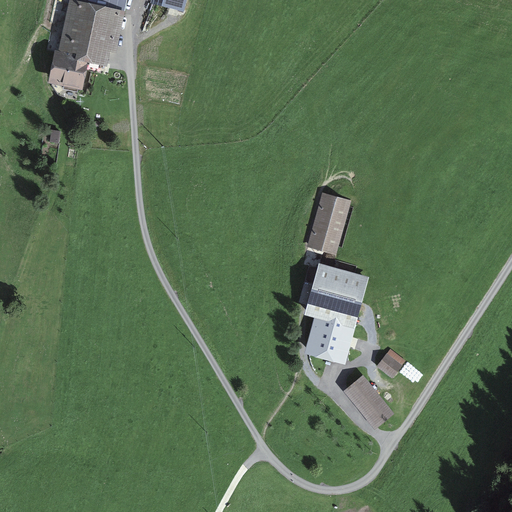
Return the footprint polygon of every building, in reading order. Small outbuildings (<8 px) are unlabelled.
[(126,0),(69,0),(58,50),(54,49),(47,83),(83,90),(89,63),(107,67),(111,50),(116,51),(126,0)] [(185,0),(150,0),(149,3),(183,12),(185,0)] [(352,201),(322,193),(307,247),(336,255),(352,201)] [(369,277),(318,262),(304,314),(323,319),(315,350),(344,358),(353,328),(355,329),(369,277)] [(406,360),(390,348),(377,366),(392,378),(406,360)] [(363,375),(344,391),(375,430),(394,414),(363,375)]
